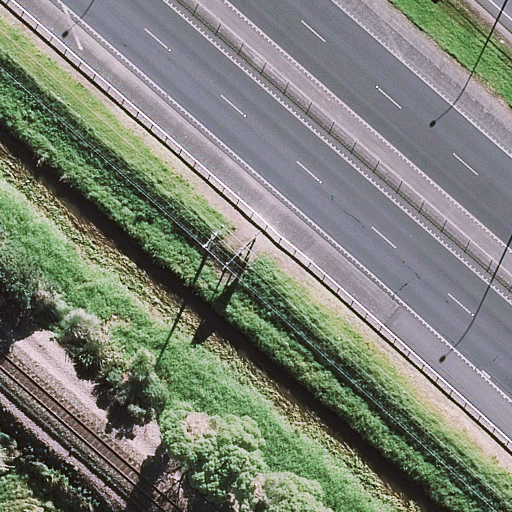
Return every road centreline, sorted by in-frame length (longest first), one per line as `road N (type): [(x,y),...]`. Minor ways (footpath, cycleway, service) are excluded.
road 1 (motorway): [(367,224),(111,0)]
road 2 (motorway): [(305,0),(511,181)]
road 3 (motorway): [(511,357),(367,224)]
road 4 (motorway): [(511,349),(367,224)]
